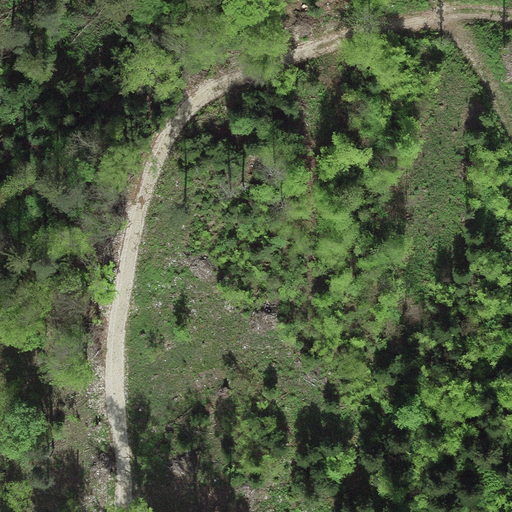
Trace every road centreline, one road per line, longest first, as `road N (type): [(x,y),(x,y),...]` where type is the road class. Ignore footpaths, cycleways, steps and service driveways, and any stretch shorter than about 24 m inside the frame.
road 1 (track): [(511,11),(376,28),(202,91),(162,129),(118,259),(110,338),(119,511)]
road 2 (track): [(434,0),(511,115)]
